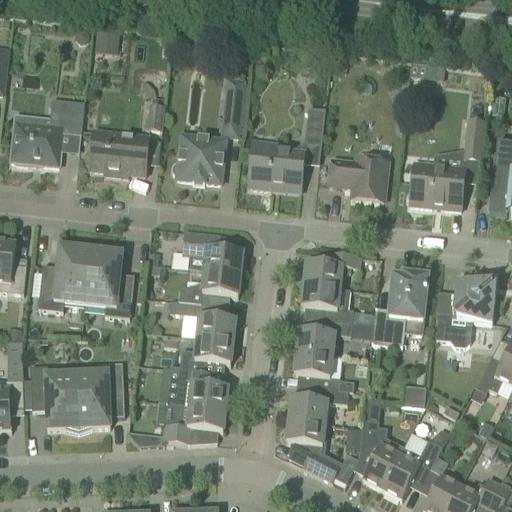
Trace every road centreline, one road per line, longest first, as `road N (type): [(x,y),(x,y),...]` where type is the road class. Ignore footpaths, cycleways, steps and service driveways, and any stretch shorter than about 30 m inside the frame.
road 1 (residential): [(273,229),(0,207)]
road 2 (residential): [(254,474),(0,482)]
road 3 (residential): [(254,474),(273,229)]
road 4 (residential): [(511,256),(273,229)]
